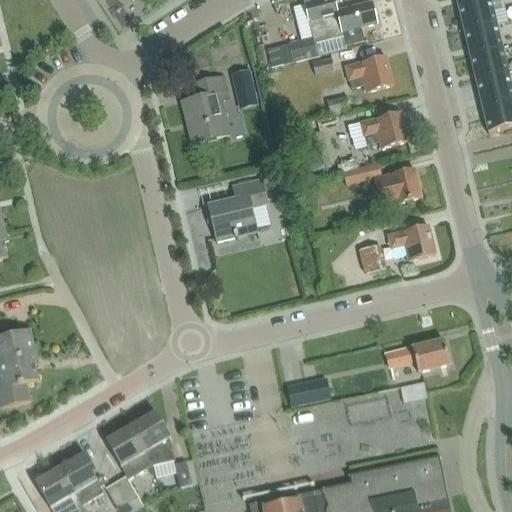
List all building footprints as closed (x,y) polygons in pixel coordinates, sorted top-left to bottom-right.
[(313,40),(317,58),(335,54),(346,52),(345,47),(364,43),(361,29),(377,26),(372,4),(337,11),(334,0),(318,0),(305,3),(313,40)] [(456,0),(459,9),(491,2),(490,0),(456,0)] [(491,2),(459,9),(465,35),(497,27),(491,2)] [(497,27),(465,35),(471,60),(503,52),(497,27)] [(503,52),(471,60),(477,85),(509,77),(503,52)] [(366,89),(367,94),(393,87),(386,59),(347,68),(350,82),(352,92),(366,89)] [(332,60),(313,64),(316,77),(335,72),(332,60)] [(243,108),(262,103),(253,68),(234,73),(243,108)] [(511,90),(509,77),(477,85),(483,110),(511,102),(511,90)] [(218,105),(229,102),(224,80),(195,87),(198,101),(181,105),(191,147),(226,138),(218,105)] [(330,116),(351,112),(347,98),(327,102),(330,116)] [(511,102),(483,110),(489,135),(488,135),(489,136),(511,130),(511,102)] [(361,124),(364,138),(370,165),(384,162),(382,150),(408,143),(401,114),(361,124)] [(331,168),(322,134),(299,140),(308,174),(331,168)] [(422,199),(415,170),(381,178),(378,165),(343,173),(346,186),(374,180),(381,209),(422,199)] [(252,211),(268,207),(262,181),(234,188),(237,201),(206,208),(215,248),(238,242),(237,239),(257,235),(252,211)] [(428,227),(388,237),(391,251),(394,260),(408,257),(409,263),(435,257),(428,227)] [(7,236),(0,238),(0,265),(8,263),(4,247),(10,245),(7,236)] [(360,252),(365,276),(386,271),(381,248),(360,252)] [(0,367),(36,359),(30,334),(0,341),(0,359),(0,367)] [(418,375),(450,368),(444,343),(386,357),(389,371),(416,364),(418,375)] [(33,369),(38,368),(36,359),(0,367),(0,385),(0,386),(0,409),(0,410),(32,403),(28,388),(37,386),(33,369)] [(286,385),(289,406),(330,400),(327,379),(286,385)] [(130,431),(145,455),(150,463),(152,468),(174,463),(170,441),(171,440),(155,416),(130,431)] [(130,431),(106,445),(122,470),(129,482),(152,468),(150,463),(145,455),(130,431)] [(83,510),(104,498),(100,492),(104,490),(100,483),(84,457),(59,472),(83,510)] [(449,511),(439,459),(349,477),(351,485),(322,492),(297,497),(298,502),(266,509),(265,504),(250,507),(250,511),(449,511)] [(179,490),(191,488),(188,476),(185,465),(173,467),(178,488),(178,489),(179,490)] [(84,511),(83,510),(59,472),(35,487),(50,511),(84,511)] [(137,501),(126,480),(116,485),(128,506),(137,501)] [(106,491),(117,511),(132,511),(128,506),(116,485),(106,491)]
